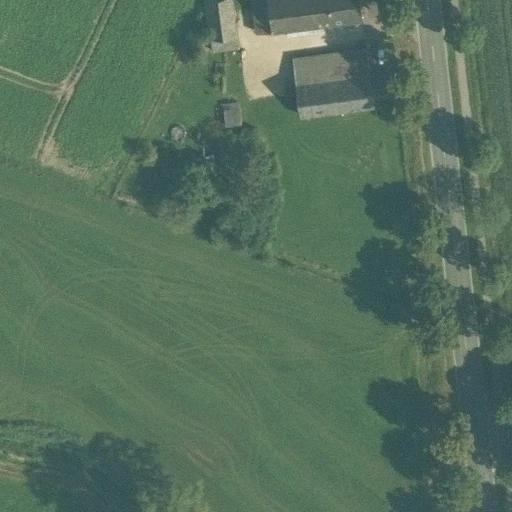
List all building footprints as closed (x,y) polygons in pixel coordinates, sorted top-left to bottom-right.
[(232,0),(205,0),(210,37),(237,34),(232,0)] [(329,0),(252,0),(256,31),(332,21),(329,0)] [(360,0),(329,0),(332,21),(362,17),(360,0)] [(237,34),(210,37),(212,49),(239,46),(237,34)] [(366,48),(293,58),(296,78),(369,69),(366,48)] [(369,69),(296,78),(300,114),(374,104),(369,69)] [(239,107),(223,109),(225,124),(241,121),(239,107)]
